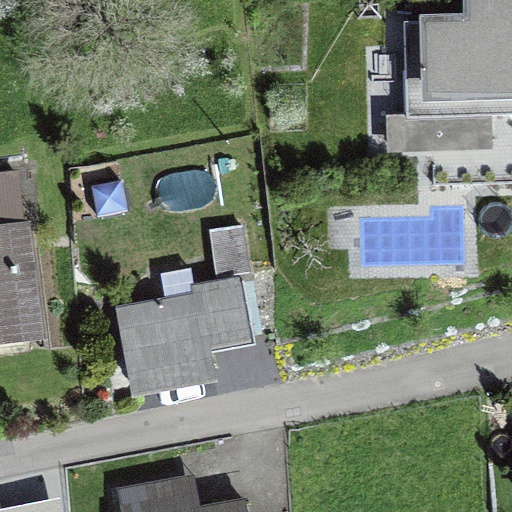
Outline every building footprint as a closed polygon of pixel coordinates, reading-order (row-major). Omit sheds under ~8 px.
[(418,23),(403,24),(405,117),(386,117),(387,156),(493,154),(493,120),(511,120),(511,149),(511,0),(461,0),(462,20),(418,20),(418,23)] [(0,349),(44,344),(31,226),(24,227),(18,173),(0,174),(0,349)] [(129,214),(123,183),(91,188),(97,220),(129,214)] [(244,227),(208,232),(215,279),(250,274),(244,227)] [(160,275),(164,301),(115,309),(131,406),(218,391),(212,355),(254,348),(242,279),(194,287),(191,270),(160,275)] [(247,511),(245,501),(201,509),(195,478),(115,493),(118,511),(247,511)]
